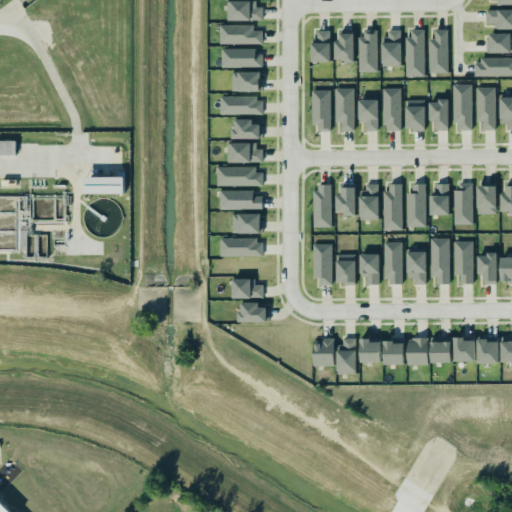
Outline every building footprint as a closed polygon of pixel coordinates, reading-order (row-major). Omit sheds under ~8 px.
[(229,20),(259,20),(259,1),(229,1),(229,20)] [(511,29),(511,9),(485,9),(485,23),(493,23),(493,29),(511,29)] [(218,43),(261,44),(261,30),(253,30),(253,25),(219,24),(218,43)] [(376,29),(358,30),(359,71),(376,71),(376,29)] [(423,29),(410,29),(411,36),(404,37),(405,76),(424,76),(423,29)] [(310,61),(329,62),(330,30),(316,30),(316,39),(310,39),(310,61)] [(381,66),(401,66),(400,30),(387,30),(387,36),(381,36),(381,66)] [(428,38),(428,73),(448,73),(447,30),(434,30),(434,38),(428,38)] [(354,60),(353,33),(335,33),(336,61),(354,60)] [(511,33),(488,33),(488,52),(511,52),(511,33)] [(220,67),(261,67),(262,49),(221,49),(220,67)] [(474,76),(511,75),(511,57),(474,58),(474,76)] [(261,72),(231,71),(231,91),(261,91),(261,72)] [(471,84),(452,84),(452,123),(458,123),(458,130),(472,130),(471,84)] [(494,130),(494,87),(476,86),(475,121),(482,121),(482,129),(494,130)] [(354,88),(335,87),(334,122),(341,122),(341,130),(353,131),(354,88)] [(400,87),(382,87),(382,130),(400,130),(400,87)] [(330,89),(312,90),(312,130),(330,130),(330,89)] [(219,96),(219,113),(262,114),(262,97),(219,96)] [(499,127),(511,127),(511,96),(499,96),(499,127)] [(378,99),(358,99),(357,122),(364,122),(364,130),(377,131),(378,99)] [(424,99),(405,99),(405,129),(424,129),(424,99)] [(448,100),(428,99),(428,119),(434,119),(434,130),(447,130),(448,100)] [(262,138),(261,124),(251,124),(251,119),(232,119),(232,138),(262,138)] [(0,154),(15,154),(15,140),(0,140),(0,154)] [(259,162),(259,143),(229,142),(229,161),(259,162)] [(216,185),(262,186),(262,172),(255,172),(255,167),(216,166),(216,185)] [(124,177),(84,176),(84,193),(124,193),(124,177)] [(454,224),(472,224),(471,182),(453,182),(454,224)] [(378,219),(377,183),(359,183),(360,219),(378,219)] [(424,226),(425,183),(411,183),(411,193),(406,193),(406,226),(424,226)] [(429,215),(449,214),(448,183),(435,183),(435,193),(429,193),(429,215)] [(499,193),(500,213),(511,213),(511,183),(505,183),(505,193),(499,193)] [(313,227),(331,226),(330,184),(312,184),(313,227)] [(401,230),(402,184),(388,184),(388,190),(382,190),(382,230),(401,230)] [(476,185),(476,214),(495,214),(495,185),(476,185)] [(354,187),(337,186),(336,214),(354,214),(354,187)] [(219,209),(261,209),(261,195),(253,195),(253,190),(219,190),(219,209)] [(0,228),(12,229),(13,213),(0,213),(0,228)] [(261,233),(261,213),(231,213),(232,233),(261,233)] [(429,277),(436,277),(436,283),(448,284),(449,238),(430,237),(429,277)] [(220,238),(219,255),(262,256),(262,239),(220,238)] [(472,240),(453,241),(454,274),(459,274),(459,283),(472,283),(472,240)] [(384,284),(402,283),(401,241),(383,242),(384,284)] [(312,243),(313,278),(318,278),(318,285),(331,285),(330,243),(312,243)] [(408,284),(426,283),(425,251),(407,251),(408,284)] [(497,283),(496,252),(477,253),(477,273),(482,273),(482,283),(497,283)] [(379,253),(359,253),(359,276),(365,276),(365,284),(378,284),(379,253)] [(335,254),(336,284),(355,284),(355,254),(335,254)] [(511,256),(500,256),(500,282),(511,282),(511,256)] [(262,298),(263,284),(254,284),(254,278),(231,278),(231,297),(262,298)] [(268,322),(268,307),(258,307),(258,302),(238,302),(238,321),(268,322)] [(430,362),(450,362),(450,337),(430,336),(430,362)] [(474,361),(475,337),(453,336),(453,361),(474,361)] [(428,364),(427,337),(406,338),(406,364),(428,364)] [(498,363),(498,337),(476,337),(477,363),(498,363)] [(313,366),(333,365),(333,338),(312,339),(313,366)] [(356,373),(355,338),(342,338),(342,344),(335,344),(336,373),(356,373)] [(360,362),(380,362),(380,342),(371,342),(371,338),(359,338),(360,362)] [(404,364),(403,338),(382,339),(383,364),(404,364)] [(511,338),(511,362),(501,363),(500,338),(511,338)] [(10,511),(0,501),(0,511),(10,511)]
